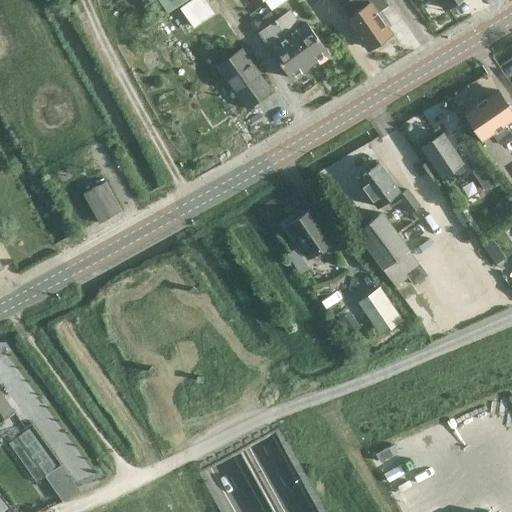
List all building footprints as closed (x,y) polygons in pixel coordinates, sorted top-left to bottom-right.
[(158,0),(168,14),(186,0),(158,0)] [(205,0),(191,0),(180,8),(194,28),(214,13),(205,0)] [(347,17),(369,49),(391,34),(376,12),(387,4),(384,0),(349,0),(342,5),(350,16),(347,17)] [(440,0),(446,8),(457,0),(440,0)] [(277,19),(309,64),(314,60),(317,64),(328,56),(325,52),(327,51),(307,22),(301,26),(290,10),(277,19)] [(271,48),(270,49),(290,77),(292,76),(294,80),(306,71),(303,68),(309,64),(277,19),(260,32),(271,48)] [(240,48),(217,65),(247,108),(271,91),(240,48)] [(511,135),(511,111),(497,89),(465,112),(484,141),(493,135),(500,144),(511,135)] [(464,158),(461,160),(443,132),(421,146),(442,178),(447,175),(453,184),(472,171),(464,158)] [(409,213),(421,205),(407,189),(401,192),(379,163),(357,179),(378,207),(387,201),(391,207),(399,200),(409,213)] [(99,223),(122,210),(106,181),(83,193),(99,223)] [(313,258),(335,241),(312,209),(289,225),(313,258)] [(414,284),(427,274),(381,213),(355,231),(397,288),(401,286),(398,283),(407,276),(414,284)] [(295,248),(286,254),(300,274),(309,268),(295,248)] [(358,301),(380,334),(401,320),(378,287),(358,301)] [(0,421),(13,412),(0,393),(0,421)] [(59,496),(62,500),(81,494),(61,467),(45,478),(59,496)]
